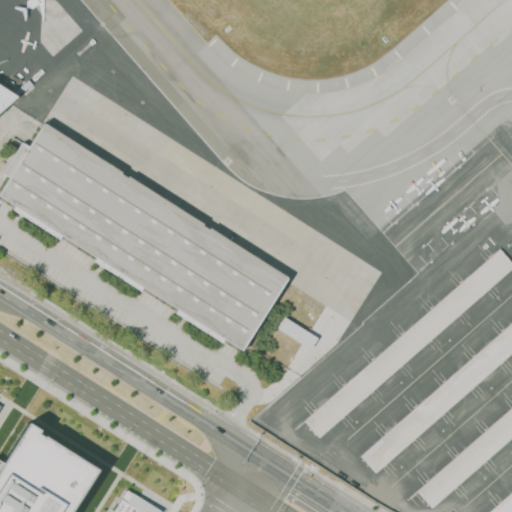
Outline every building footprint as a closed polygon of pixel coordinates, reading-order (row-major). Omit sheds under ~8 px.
[(0,86),(17,97),(10,104),(0,112),(0,86)] [(240,350),(223,339),(221,342),(174,313),(177,309),(142,287),(140,291),(93,261),(95,258),(60,235),(58,239),(12,209),(14,206),(0,197),(0,189),(8,177),(1,173),(21,142),(27,146),(42,123),(286,278),(245,342),(240,350)] [(511,267),(318,437),(303,420),(499,249),(511,263),(511,267)] [(282,317),(314,338),(308,348),(276,328),(282,317)] [(511,351),(374,473),(360,456),(511,322),(511,351)] [(511,436),(431,507),(416,491),(511,406),(511,436)] [(0,511),(0,459),(24,422),(37,430),(36,432),(95,469),(67,511),(0,511)] [(110,511),(124,490),(160,511),(110,511)] [(511,511),(488,511),(511,491),(511,511)]
